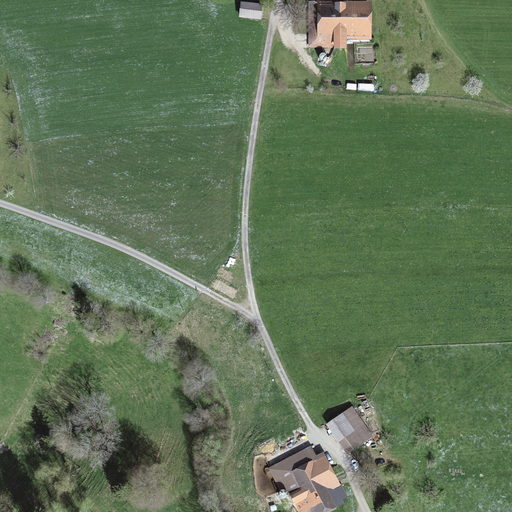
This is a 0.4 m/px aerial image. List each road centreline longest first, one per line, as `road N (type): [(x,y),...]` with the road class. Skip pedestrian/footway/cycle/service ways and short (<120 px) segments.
road 1 (track): [(258,320),(244,224),(277,0)]
road 2 (track): [(0,203),(109,242),(258,320)]
road 3 (track): [(258,320),(293,396),(366,511)]
